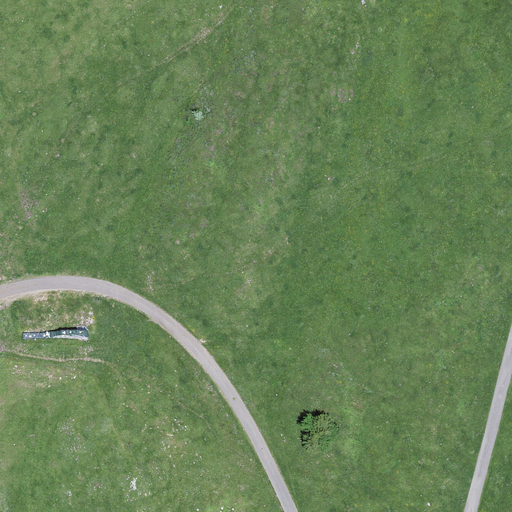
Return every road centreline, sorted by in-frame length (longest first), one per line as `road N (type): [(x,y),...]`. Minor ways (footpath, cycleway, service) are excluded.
road 1 (track): [(291,511),(242,411),(173,326),(98,286),(0,292)]
road 2 (track): [(470,511),(511,351)]
